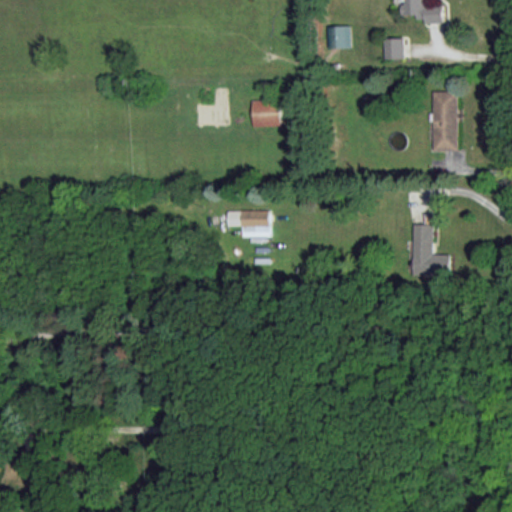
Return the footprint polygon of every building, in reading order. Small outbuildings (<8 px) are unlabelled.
[(446,20),(446,4),(428,4),(427,0),(404,0),(405,13),(420,12),(420,20),(446,20)] [(353,23),(330,24),(331,47),(353,46),(353,23)] [(406,37),(386,37),(387,57),(406,57),(406,37)] [(435,148),(460,148),(459,89),(434,90),(435,148)] [(255,124),(283,124),(283,99),(254,100),(255,124)] [(271,208),(229,209),(230,224),(243,224),(243,234),(272,234),(271,208)] [(434,252),(436,223),(416,222),(414,273),(451,274),(452,253),(434,252)]
